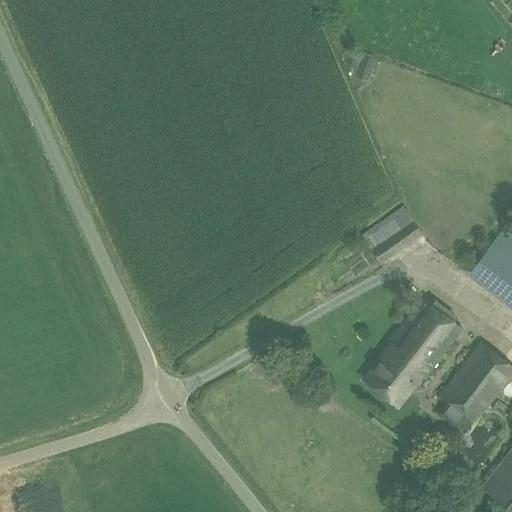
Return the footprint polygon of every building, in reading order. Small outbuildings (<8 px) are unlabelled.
[(401,219),(371,230),(382,260),(427,243),(419,222),(405,228),(401,219)] [(511,232),(504,226),(469,275),(511,308),(511,232)] [(426,375),(462,328),(422,297),(388,340),(392,343),(364,380),(397,405),(423,372),(426,375)] [(511,366),(479,342),(438,395),(466,417),(475,424),(511,376),(511,366)] [(511,445),(480,487),(511,511),(511,445)]
